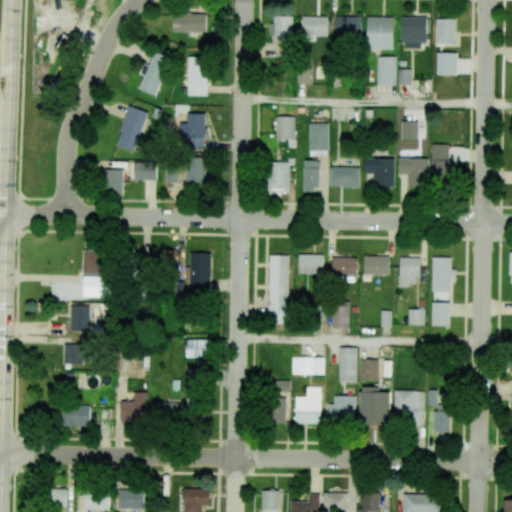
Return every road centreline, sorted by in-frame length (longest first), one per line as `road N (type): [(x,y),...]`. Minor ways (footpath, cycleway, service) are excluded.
road 1 (residential): [(0,214),(511,224)]
road 2 (residential): [(0,454),(511,463)]
road 3 (residential): [(236,511),(245,0)]
road 4 (residential): [(478,511),(487,0)]
road 5 (residential): [(68,216),(74,124),(113,33),(135,7)]
